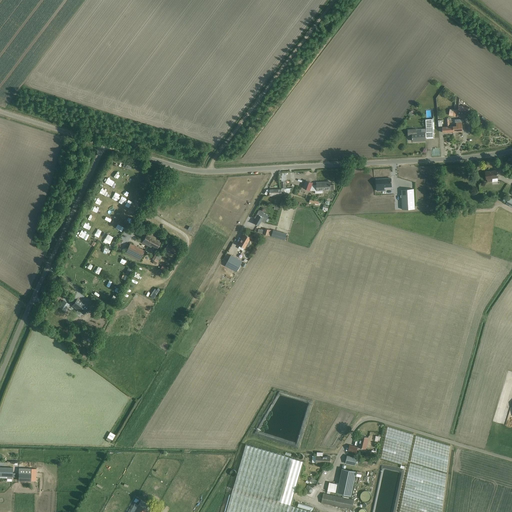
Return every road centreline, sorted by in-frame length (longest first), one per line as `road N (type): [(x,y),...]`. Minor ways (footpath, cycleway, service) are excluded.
road 1 (unclassified): [(511,152),(205,173),(102,144)]
road 2 (unclassified): [(0,376),(102,144)]
road 3 (unknown): [(511,460),(383,421)]
